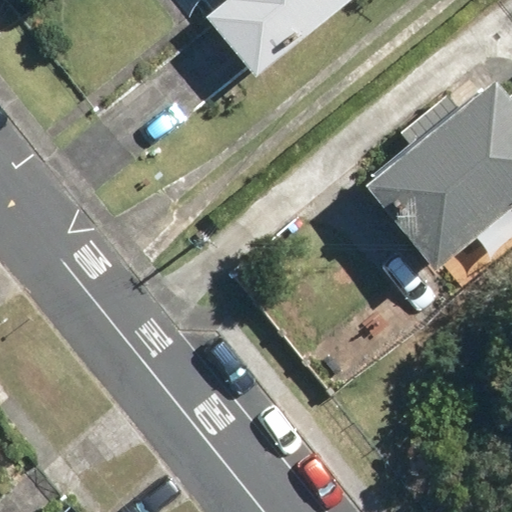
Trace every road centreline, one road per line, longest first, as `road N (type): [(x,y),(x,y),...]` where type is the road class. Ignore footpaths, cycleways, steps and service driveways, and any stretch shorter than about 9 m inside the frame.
road 1 (residential): [(267,511),(0,170)]
road 2 (unknown): [(126,251),(429,0)]
